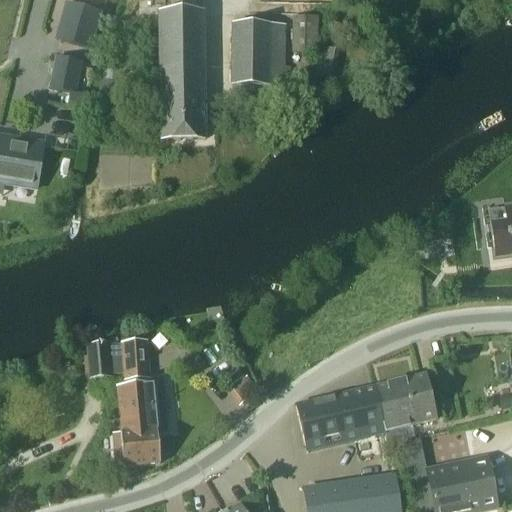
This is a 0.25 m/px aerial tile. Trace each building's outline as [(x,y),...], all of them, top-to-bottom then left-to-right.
[(90,51),(100,15),(70,6),(59,42),(90,51)] [(158,143),(204,142),(202,15),(157,15),(158,143)] [(317,20),(294,19),(293,53),(315,54),(317,20)] [(289,77),(289,70),(283,70),(284,28),(231,27),(230,87),(282,88),(282,77),(289,77)] [(321,50),(316,78),(333,81),(338,53),(321,50)] [(75,96),(80,65),(55,60),(49,91),(75,96)] [(0,179),(35,186),(41,153),(12,148),(13,143),(13,142),(0,139),(0,179)] [(504,224),(489,226),(494,259),(511,256),(511,208),(505,209),(506,220),(505,220),(505,224),(504,224)] [(146,342),(119,344),(122,383),(149,381),(146,342)] [(88,380),(110,379),(107,347),(86,348),(88,380)] [(424,377),(373,389),(384,437),(387,446),(388,446),(399,443),(396,432),(402,431),(412,428),(435,423),(424,377)] [(124,386),(115,387),(117,414),(130,412),(132,434),(156,433),(162,432),(158,385),(145,386),(145,381),(124,383),(124,386)] [(373,389),(294,407),(306,455),(376,439),(384,437),(373,389)] [(497,399),(500,413),(511,410),(511,407),(509,396),(497,399)] [(119,437),(111,437),(113,453),(114,468),(122,467),(122,469),(159,466),(156,433),(132,434),(130,412),(117,414),(119,437)] [(471,463),(425,473),(433,511),(480,511),(480,507),(495,504),(488,470),(473,473),(471,463)] [(393,511),(390,482),(305,495),(307,511),(393,511)]
